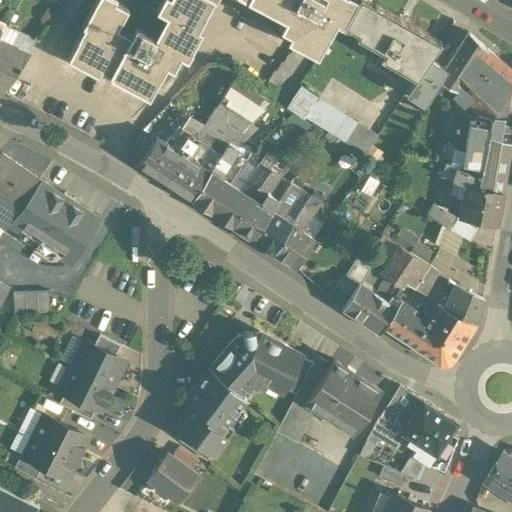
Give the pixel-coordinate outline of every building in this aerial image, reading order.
[(159,0),(156,8),(146,3),(131,31),(117,23),(126,8),(111,0),(95,0),(82,26),(84,27),(67,59),(97,74),(100,69),(120,79),(119,81),(148,97),(159,77),(154,75),(160,62),(172,69),(180,55),(183,57),(189,47),(191,48),(201,30),(198,28),(212,0),(159,0)] [(246,0),(285,20),(280,29),(290,35),(286,41),(317,57),(335,23),(342,27),(343,24),(355,0),(246,0)] [(439,43),(366,0),(355,0),(343,24),(358,33),(356,36),(383,52),(380,58),(415,79),(424,67),(439,43)] [(468,34),(436,81),(454,91),(457,88),(471,68),(484,48),(468,34)] [(28,54),(0,41),(0,93),(28,54)] [(295,46),(290,56),(288,55),(283,65),(281,64),(276,73),(274,72),(268,83),(287,93),(316,57),(295,46)] [(511,71),(484,48),(471,68),(497,85),(497,83),(511,85),(511,71)] [(415,79),(410,86),(421,93),(434,74),(424,67),(415,79)] [(497,85),(471,68),(457,88),(471,97),(466,103),(477,115),(477,114),(490,117),(497,85)] [(185,146),(181,153),(209,171),(228,143),(245,127),(271,100),(235,77),(201,128),(195,137),(196,138),(189,148),(185,146)] [(511,129),(511,85),(497,83),(497,85),(490,117),(487,135),(510,143),(511,129)] [(471,97),(457,88),(454,91),(451,96),(464,105),(466,103),(471,97)] [(302,95),(293,107),(312,119),(309,123),(363,156),(376,138),(302,95)] [(475,123),(470,122),(464,153),(461,169),(466,171),(479,176),(487,135),(490,117),(477,114),(477,115),(475,123)] [(186,119),(180,128),(188,133),(195,137),(201,128),(186,119)] [(228,143),(238,149),(253,135),(245,127),(228,143)] [(180,128),(173,138),(176,141),(172,147),(176,150),(188,133),(180,128)] [(195,137),(188,133),(176,150),(181,153),(185,146),(189,148),(196,138),(195,137)] [(510,143),(487,135),(479,176),(477,186),(501,191),(508,157),(510,143)] [(155,136),(137,164),(158,178),(176,150),(172,147),(155,136)] [(228,143),(209,171),(219,178),(234,155),(238,149),(228,143)] [(243,152),(238,149),(234,155),(240,159),(243,152)] [(464,153),(455,149),(452,166),(461,169),(464,153)] [(181,153),(176,150),(158,178),(191,200),(209,171),(181,153)] [(0,152),(0,222),(6,227),(38,178),(0,152)] [(256,168),(240,192),(251,198),(257,188),(269,169),(259,163),(256,168)] [(452,166),(445,163),(440,177),(461,185),(466,171),(461,169),(452,166)] [(269,169),(257,188),(267,194),(276,180),(279,176),(269,169)] [(209,171),(191,200),(211,213),(230,185),(219,178),(209,171)] [(479,176),(466,171),(461,185),(466,186),(466,184),(477,186),(479,176)] [(362,172),(355,185),(370,194),(377,181),(362,172)] [(285,179),(279,176),(276,180),(282,184),(285,179)] [(38,178),(6,227),(69,267),(100,217),(38,178)] [(290,183),(278,201),(287,207),(297,193),(299,189),(290,183)] [(477,186),(466,184),(466,186),(460,216),(495,223),(501,191),(477,186)] [(230,185),(211,213),(232,227),(251,198),(240,192),(230,185)] [(257,188),(251,198),(260,205),(267,194),(257,188)] [(305,193),(299,189),(297,193),(302,197),(305,193)] [(310,196),(298,214),(308,221),(317,207),(320,203),(310,196)] [(260,205),(251,198),(232,227),(252,240),(271,212),(260,205)] [(287,207),(278,201),(271,212),(280,218),(287,207)] [(449,230),(457,219),(433,204),(426,216),(449,230)] [(280,218),(271,212),(253,240),(273,253),(291,225),(280,218)] [(308,221),(298,214),(291,225),(301,231),(308,221)] [(301,231),(291,225),(273,253),(294,267),(312,239),(301,231)] [(457,235),(443,227),(433,243),(448,252),(457,235)] [(429,265),(437,253),(398,228),(390,240),(398,246),(399,246),(429,265)] [(429,265),(399,246),(384,269),(404,282),(404,281),(414,288),(429,265)] [(440,274),(429,265),(414,288),(425,295),(440,274)] [(404,282),(384,269),(381,274),(400,287),(404,282)] [(400,287),(381,274),(372,286),(373,293),(394,306),(398,301),(394,299),(400,287)] [(339,279),(328,297),(343,306),(356,283),(342,275),(339,279)] [(0,281),(0,308),(11,287),(0,281)] [(373,293),(356,283),(343,306),(341,308),(378,332),(383,325),(394,306),(373,293)] [(482,299),(455,285),(445,308),(474,322),(482,299)] [(48,290),(11,292),(13,317),(50,315),(48,290)] [(436,302),(430,298),(425,306),(431,309),(431,310),(436,302)] [(394,306),(383,325),(392,331),(408,305),(399,299),(398,300),(398,301),(394,306)] [(445,308),(436,302),(431,310),(431,309),(424,320),(424,321),(411,343),(439,361),(443,362),(448,361),(450,359),(451,358),(474,322),(445,308)] [(413,308),(408,305),(392,331),(411,343),(424,321),(424,320),(411,312),(413,308)] [(301,355),(258,332),(257,333),(254,333),(253,331),(241,333),(242,336),(238,336),(237,335),(209,367),(241,395),(249,385),(263,382),(281,392),(283,388),(300,356),(301,355)] [(120,345),(98,334),(93,345),(114,356),(116,352),(120,345)] [(93,345),(82,340),(70,365),(113,386),(125,361),(114,356),(93,345)] [(295,395),(275,432),(297,444),(316,408),(307,402),(307,403),(305,402),(329,365),(316,356),(312,363),(295,395)] [(312,363),(300,356),(283,388),(295,395),(312,363)] [(381,391),(332,360),(329,365),(305,402),(307,403),(307,402),(316,408),(324,413),(323,413),(324,414),(327,410),(352,426),(349,431),(353,434),(381,391)] [(113,386),(70,365),(57,390),(63,393),(95,408),(100,411),(113,386)] [(241,395),(209,367),(185,400),(191,404),(176,426),(183,431),(212,452),(214,454),(227,437),(220,432),(245,399),(241,395)] [(422,401),(399,386),(385,407),(398,416),(391,426),(401,432),(422,401)] [(95,408),(63,393),(58,403),(89,419),(95,408)] [(456,423),(422,401),(401,432),(410,438),(418,444),(435,454),(448,434),(456,423)] [(398,416),(385,407),(379,416),(370,432),(381,439),(400,452),(410,438),(401,432),(391,426),(398,416)] [(87,437),(43,414),(33,436),(77,458),(87,437)] [(212,452),(183,431),(177,439),(206,461),(212,452)] [(381,439),(370,432),(357,457),(369,461),(381,439)] [(435,454),(418,444),(411,455),(422,462),(443,471),(457,438),(448,434),(435,454)] [(77,458),(33,436),(23,455),(22,457),(41,466),(66,479),(77,458)] [(197,460),(179,446),(172,456),(190,470),(197,460)] [(172,456),(166,452),(146,478),(156,485),(155,490),(163,496),(167,494),(176,501),(196,474),(190,470),(172,456)] [(511,459),(501,453),(483,480),(511,498),(511,459)] [(41,466),(22,457),(23,455),(20,454),(13,467),(34,479),(41,466)] [(404,475),(382,466),(377,477),(399,486),(404,475)] [(34,511),(38,506),(0,486),(0,511),(34,511)] [(387,511),(393,499),(378,492),(370,510),(374,511),(387,511)] [(425,511),(427,508),(396,493),(393,499),(387,511),(425,511)]
